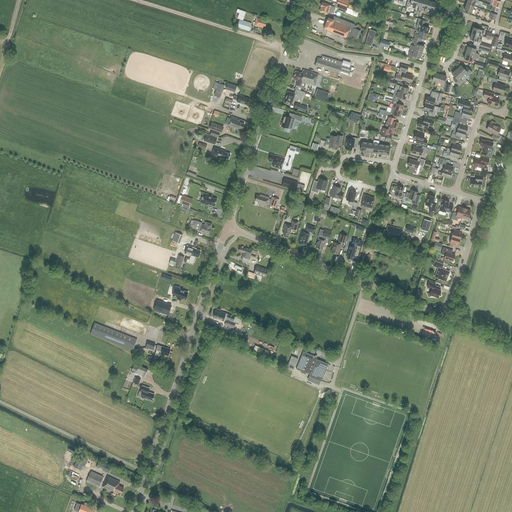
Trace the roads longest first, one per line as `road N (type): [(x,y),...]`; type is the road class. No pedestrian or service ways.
road 1 (tertiary): [(135,511),(227,228)]
road 2 (tertiary): [(227,228),(305,0)]
road 3 (unclassified): [(443,315),(227,228)]
road 4 (residential): [(443,315),(482,201),(455,192)]
road 5 (unclassified): [(396,174),(386,191),(338,176),(345,157),(394,164)]
road 6 (residential): [(455,192),(479,114),(503,113),(511,89)]
